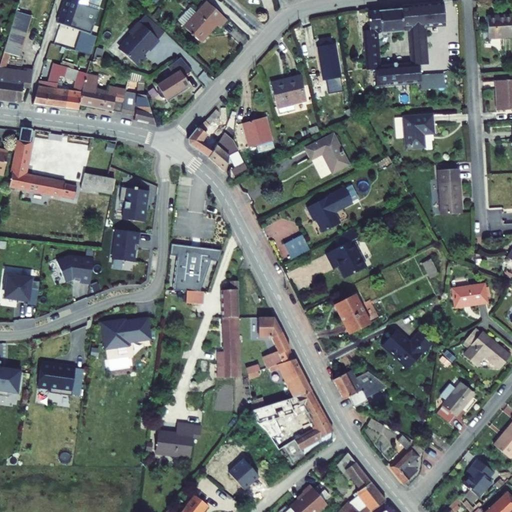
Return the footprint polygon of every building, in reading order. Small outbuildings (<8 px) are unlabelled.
[(201,0),(181,22),(196,36),(212,20),(215,25),(223,16),(205,0),(201,0)] [(59,25),(95,35),(100,15),(65,4),(59,25)] [(374,31),(368,32),(372,83),(425,79),(425,75),(424,65),(434,64),(432,29),(451,27),(449,5),(406,8),(406,12),(385,13),(385,10),(373,11),(374,31)] [(16,10),(14,16),(30,21),(32,15),(16,10)] [(14,16),(3,49),(12,52),(21,55),(30,21),(14,16)] [(511,17),(488,19),(489,41),(511,40),(511,17)] [(134,34),(124,46),(124,50),(142,65),(150,56),(147,54),(152,48),(153,50),(163,39),(142,21),(134,30),(134,34)] [(330,81),(346,78),(341,46),(338,47),(337,42),(325,44),(326,49),(324,49),(330,81)] [(3,49),(0,59),(0,65),(7,68),(12,52),(3,49)] [(0,97),(20,101),(24,86),(31,88),(36,70),(30,68),(29,71),(7,68),(0,65),(0,97)] [(62,77),(89,84),(90,80),(92,77),(92,74),(57,65),(51,82),(55,83),(49,106),(69,109),(74,93),(58,90),(62,77)] [(177,76),(160,86),(162,90),(161,92),(161,94),(163,98),(165,99),(168,100),(170,104),(191,92),(177,67),(173,70),(177,76)] [(448,73),(425,75),(425,79),(426,89),(449,87),(448,73)] [(279,80),(283,102),(313,96),(309,74),(279,80)] [(128,83),(140,86),(140,77),(129,75),(128,83)] [(140,86),(139,96),(138,116),(138,120),(158,126),(156,122),(145,90),(145,79),(140,77),(140,86)] [(90,80),(89,84),(87,91),(83,104),(117,113),(124,115),(124,113),(126,93),(127,90),(103,84),(90,80)] [(44,81),(37,104),(49,106),(55,83),(51,82),(51,83),(44,81)] [(511,82),(495,84),(496,112),(511,110),(511,82)] [(81,111),(83,104),(87,91),(78,88),(76,93),(74,93),(69,109),(81,111)] [(139,96),(126,93),(124,113),(138,116),(139,96)] [(264,139),(265,146),(279,142),(272,112),(252,117),(257,140),(264,139)] [(188,148),(211,161),(222,144),(205,132),(211,126),(205,121),(187,138),(188,148)] [(406,122),(408,153),(426,152),(425,138),(435,137),(434,121),(406,122)] [(32,132),(21,130),(19,144),(29,146),(32,132)] [(234,161),(244,155),(238,146),(224,139),(222,144),(211,161),(221,168),(228,173),(234,161)] [(325,158),(335,178),(351,169),(337,142),(312,155),(316,163),(325,158)] [(64,187),(24,179),(31,146),(29,146),(19,144),(18,144),(8,190),(61,200),(62,199),(74,202),(76,190),(64,187)] [(238,181),(256,173),(249,163),(239,169),(238,181)] [(435,176),(437,218),(460,217),(457,174),(435,176)] [(115,183),(85,177),(83,185),(81,192),(112,197),(115,183)] [(315,216),(323,234),(339,226),(334,216),(331,210),(338,206),(342,212),(353,205),(346,190),(306,210),(310,219),(315,216)] [(120,204),(125,205),(123,222),(145,225),(147,207),(148,207),(150,194),(137,193),(137,191),(134,191),(134,192),(122,191),(120,204)] [(331,210),(334,216),(342,212),(338,206),(331,210)] [(140,236),(117,233),(113,263),(134,265),(137,247),(139,248),(140,236)] [(283,245),(289,261),(306,253),(299,238),(283,245)] [(341,261),(350,277),(368,268),(353,242),(329,254),(334,264),(341,261)] [(171,254),(179,255),(175,288),(187,289),(200,291),(213,259),(221,260),(225,250),(173,243),(171,254)] [(57,265),(66,285),(73,282),(80,283),(80,285),(91,286),(94,263),(70,260),(57,265)] [(431,261),(422,264),(428,279),(436,276),(431,261)] [(20,278),(20,281),(6,279),(4,291),(7,292),(6,301),(29,304),(31,291),(39,293),(40,285),(32,284),(32,280),(20,278)] [(223,288),(224,314),(242,313),(240,279),(232,280),(233,287),(223,288)] [(457,290),(460,307),(491,302),(487,285),(457,290)] [(200,291),(187,289),(185,302),(201,303),(203,291),(200,291)] [(339,305),(353,333),(375,321),(362,294),(339,305)] [(225,347),(225,358),(243,358),(242,313),(224,314),(225,347)] [(264,340),(269,370),(284,363),(282,360),(281,353),(283,353),(275,324),(272,318),(256,319),(258,341),(264,340)] [(126,325),(125,322),(102,326),(106,353),(129,349),(129,346),(143,343),(143,342),(151,340),(148,321),(139,322),(139,323),(126,325)] [(391,340),(414,363),(438,342),(427,331),(416,340),(404,328),(391,340)] [(487,357),(502,370),(511,359),(511,356),(487,334),(467,354),(479,365),(487,357)] [(219,347),(220,373),(244,373),(243,358),(225,358),(225,347),(219,347)] [(359,403),(374,395),(373,392),(396,379),(381,362),(361,373),(357,365),(338,377),(348,396),(353,393),(359,403)] [(288,401),(304,396),(293,378),(284,363),(269,370),(271,373),(274,378),(288,401)] [(2,364),(0,364),(0,398),(1,393),(18,396),(18,392),(20,392),(22,375),(7,373),(7,375),(3,374),(3,372),(1,372),(2,364)] [(42,366),(38,389),(51,391),(51,396),(72,399),(76,371),(42,366)] [(442,408),(453,419),(475,396),(463,384),(442,408)] [(232,386),(216,386),(216,411),(232,411),(232,386)] [(295,411),(311,431),(321,426),(304,396),(288,401),(262,409),(250,413),(256,426),(262,424),(266,431),(271,439),(283,432),(275,419),(295,411)] [(260,401),(250,404),(250,413),(262,409),(260,401)] [(168,453),(167,457),(187,459),(192,426),(177,424),(176,435),(159,433),(157,452),(168,453)] [(278,449),(285,460),(328,437),(321,426),(311,431),(290,443),(278,449)] [(511,426),(499,440),(511,451),(511,426)] [(261,433),(273,452),(278,449),(290,443),(283,432),(271,439),(266,431),(261,433)] [(397,441),(405,450),(410,445),(401,437),(397,441)] [(396,465),(407,479),(421,468),(419,465),(423,462),(420,457),(425,454),(420,447),(396,465)] [(363,511),(371,511),(389,499),(356,461),(349,453),(338,465),(349,480),(353,477),(361,487),(354,496),(352,497),(350,499),(354,503),(361,509),(363,511)] [(464,485),(479,499),(496,481),(490,476),(496,470),(481,457),(473,466),(477,470),(464,485)] [(291,506),(295,510),(316,488),(312,483),(304,490),(306,493),(291,506)] [(295,510),(296,511),(316,511),(328,502),(316,488),(295,510)] [(511,490),(510,489),(487,511),(509,511),(511,510),(511,490)] [(182,511),(208,511),(212,508),(197,496),(190,505),(189,504),(182,511)] [(349,500),(338,511),(362,511),(363,511),(361,509),(354,503),(350,499),(349,500)] [(380,511),(399,511),(392,502),(380,511)]
